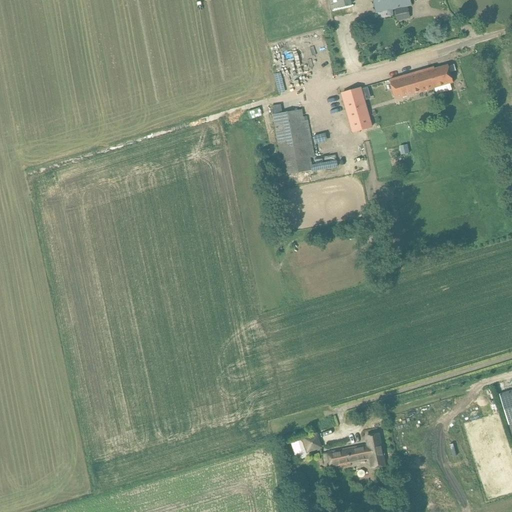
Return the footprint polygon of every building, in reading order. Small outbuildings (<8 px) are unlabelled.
[(373,0),(374,3),(375,8),(394,4),(395,9),(412,5),(410,0),(373,0)] [(353,14),(351,5),(332,9),(334,18),(353,14)] [(410,18),(407,8),(396,10),(398,20),(410,18)] [(434,67),(390,80),(395,99),(453,83),(448,65),(435,69),(434,67)] [(361,88),(342,94),(353,132),(372,127),(364,101),(361,89),(361,88)] [(282,163),(314,157),(306,116),(303,117),(302,110),(282,114),(280,105),(271,107),(273,116),(282,163)] [(407,145),(400,147),(401,155),(409,154),(407,145)] [(511,390),(499,394),(511,435),(511,390)] [(373,458),(375,467),(385,466),(379,434),(365,437),(367,445),(327,453),(330,468),(350,464),(350,463),(373,458)] [(296,461),(310,456),(304,437),(290,441),(296,461)] [(293,468),(291,458),(285,460),(286,465),(285,465),(289,482),(292,481),(289,469),(293,468)]
